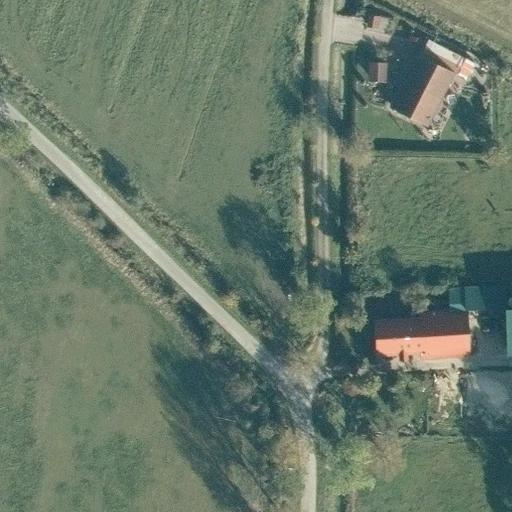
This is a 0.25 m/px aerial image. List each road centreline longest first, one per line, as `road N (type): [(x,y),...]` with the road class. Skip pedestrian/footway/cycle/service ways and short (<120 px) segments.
road 1 (unclassified): [(317,393),(0,101)]
road 2 (unclassified): [(317,393),(332,0)]
